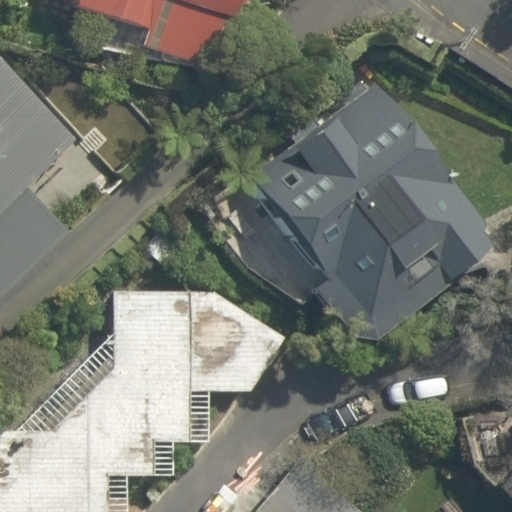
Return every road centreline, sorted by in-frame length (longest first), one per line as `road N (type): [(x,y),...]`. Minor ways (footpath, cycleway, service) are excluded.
road 1 (residential): [(356,0),(269,61),(0,313)]
road 2 (residential): [(198,511),(280,436),(348,391),(511,359)]
